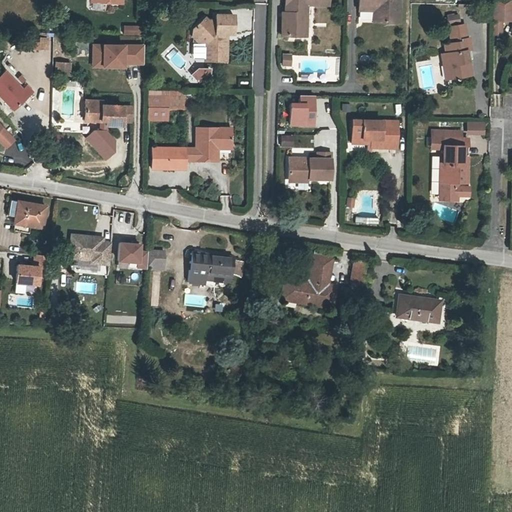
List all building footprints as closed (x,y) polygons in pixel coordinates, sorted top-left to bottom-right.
[(279,26),(299,27),(299,14),(304,14),(305,1),(315,2),(315,0),(282,0),(282,7),(280,7),(279,26)] [(356,0),(356,9),(371,10),(376,10),(375,22),(396,23),(397,0),(356,0)] [(492,0),(492,6),(492,19),(501,19),(511,19),(511,0),(492,0)] [(213,17),(213,20),(208,20),(204,17),(202,14),(190,25),(203,39),(203,57),(224,58),(225,37),(221,37),(221,30),(225,30),(231,30),(232,12),(213,11),(213,17)] [(460,23),(460,14),(447,14),(447,24),(460,23)] [(500,34),(501,19),(492,19),(492,33),(500,34)] [(449,33),(463,30),(463,24),(448,26),(449,33)] [(190,38),(203,39),(190,25),(190,38)] [(123,35),(142,35),(142,26),(123,26),(123,35)] [(445,52),(444,53),(446,64),(450,63),(452,77),(466,75),(465,70),(470,69),(468,61),(467,61),(466,58),(465,50),(468,49),(469,49),(467,37),(465,38),(463,30),(449,33),(450,43),(444,44),(445,52)] [(122,59),(142,60),(143,41),(92,40),(92,52),(102,52),(102,62),(122,63),(122,59)] [(286,47),(278,46),(278,56),(285,57),(286,47)] [(102,52),(92,52),(92,62),(102,62),(102,52)] [(446,64),(444,53),(441,53),(445,78),(452,77),(450,63),(446,64)] [(69,60),(55,58),(54,70),(68,71),(69,60)] [(5,66),(0,70),(0,92),(12,105),(30,89),(23,81),(21,83),(5,66)] [(207,75),(208,66),(203,66),(203,68),(197,68),(194,66),(189,71),(193,75),(207,75)] [(167,105),(167,94),(160,93),(150,93),(150,104),(152,104),(162,104),(167,105)] [(167,94),(167,105),(180,105),(180,94),(167,94)] [(318,96),(299,96),(299,105),(288,105),(288,129),(318,130),(318,96)] [(115,123),(115,103),(100,102),(100,98),(82,97),(81,117),(102,118),(102,122),(115,123)] [(115,103),(115,123),(118,123),(119,119),(128,119),(129,104),(115,103)] [(162,104),(152,104),(151,116),(162,116),(162,104)] [(370,138),(370,143),(369,146),(394,147),(395,121),(351,120),(351,138),(370,138)] [(12,134),(0,121),(0,136),(4,141),(12,134)] [(194,158),(212,158),(212,147),(216,147),(229,148),(230,129),(195,128),(195,146),(194,158)] [(466,137),(459,137),(456,137),(456,129),(430,129),(430,137),(441,137),(447,137),(447,144),(441,144),(441,147),(441,154),(441,163),(444,163),(444,179),(455,179),(466,179),(466,168),(459,168),(459,163),(461,163),(461,153),(462,145),(466,145),(466,137)] [(280,135),(280,147),(293,147),(293,135),(280,135)] [(441,137),(430,137),(430,147),(441,147),(441,144),(447,144),(447,137),(441,137)] [(165,166),(166,145),(152,144),(151,165),(165,166)] [(166,145),(165,166),(183,166),(183,157),(183,146),(166,145)] [(194,158),(195,146),(183,146),(183,157),(194,158)] [(289,157),(289,177),(308,177),(332,178),(332,158),(289,157)] [(444,179),(437,179),(437,191),(442,196),(451,197),(456,192),(468,192),(468,184),(455,184),(455,179),(444,179)] [(13,213),(13,218),(26,220),(39,222),(42,201),(8,195),(5,212),(13,213)] [(347,198),(346,207),(355,208),(356,199),(347,198)] [(26,220),(13,218),(11,225),(24,227),(26,220)] [(93,233),(93,228),(70,227),(68,250),(89,252),(100,252),(99,255),(108,256),(110,234),(101,233),(93,233)] [(147,252),(148,243),(139,243),(140,235),(119,234),(118,252),(138,253),(138,258),(146,259),(147,255),(147,252)] [(148,237),(147,252),(162,254),(163,238),(148,237)] [(314,253),(331,255),(333,240),(317,238),(314,253)] [(188,267),(205,269),(205,260),(230,263),(232,245),(191,240),(188,267)] [(18,256),(17,275),(39,276),(40,259),(50,259),(51,248),(35,247),(34,257),(18,256)] [(353,272),(364,274),(367,251),(354,249),(351,272),(353,272)] [(327,280),(331,255),(314,253),(310,278),(288,274),(284,293),(332,300),(335,281),(327,280)] [(205,260),(205,269),(229,272),(230,263),(205,260)] [(364,274),(353,272),(352,279),(363,281),(364,274)] [(153,273),(151,305),(158,306),(160,274),(153,273)] [(398,286),(394,306),(435,313),(438,292),(398,286)]
